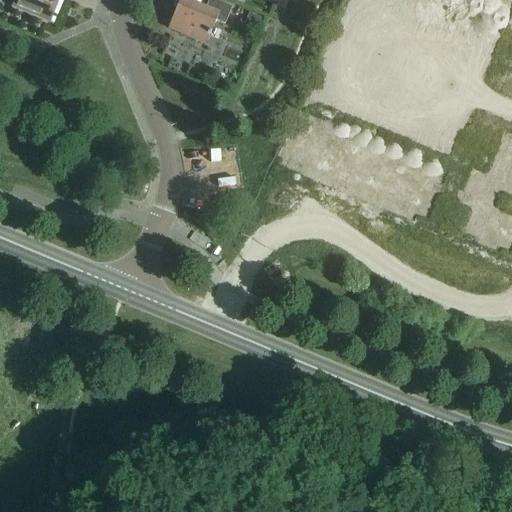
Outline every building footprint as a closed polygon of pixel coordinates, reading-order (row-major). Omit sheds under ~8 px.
[(14,0),(11,8),(48,23),(57,0),(14,0)] [(178,0),(167,29),(205,45),(215,21),(224,25),(231,7),(212,0),(199,0),(197,7),(181,0),(178,0)] [(366,0),(364,6),(372,9),(376,0),(366,0)] [(383,0),(376,0),(372,9),(381,13),(386,1),(383,0)] [(511,0),(485,0),(483,7),(507,17),(511,2),(511,0)] [(415,13),(410,25),(419,29),(424,17),(415,13)] [(248,14),(242,28),(253,33),(260,18),(248,14)] [(424,17),(419,29),(428,32),(433,20),(424,17)] [(462,32),(457,44),(466,48),(470,36),(462,32)] [(470,36),(466,48),(474,52),(479,39),(470,36)] [(498,51),(494,60),(506,65),(510,56),(498,51)] [(333,80),(328,92),(336,96),(341,84),(333,80)] [(341,84),(336,96),(345,100),(350,88),(341,84)] [(379,100),(374,112),(383,115),(388,103),(379,100)] [(388,103),(383,115),(392,119),(397,107),(388,103)] [(300,115),(284,155),(308,165),(324,125),(300,115)] [(426,119),(421,131),(430,135),(435,123),(426,119)] [(435,123),(430,135),(438,138),(443,126),(435,123)] [(324,125),(308,165),(331,175),(348,135),(324,125)] [(464,134),(460,143),(472,148),(476,139),(464,134)] [(348,135),(331,175),(354,184),(371,145),(348,135)] [(511,139),(507,137),(498,159),(511,164),(511,139)] [(371,145),(354,184),(378,194),(394,154),(371,145)] [(394,154),(378,194),(401,203),(417,164),(394,154)] [(475,174),(469,188),(493,198),(499,185),(511,190),(511,164),(498,159),(490,180),(475,174)] [(417,164),(401,203),(425,214),(442,174),(417,164)] [(469,188),(463,203),(478,209),(468,231),(484,238),(483,243),(495,248),(497,243),(508,248),(511,238),(511,221),(488,211),(493,198),(469,188)]
